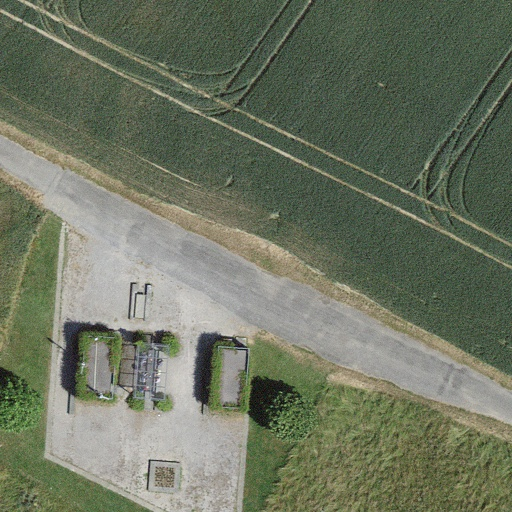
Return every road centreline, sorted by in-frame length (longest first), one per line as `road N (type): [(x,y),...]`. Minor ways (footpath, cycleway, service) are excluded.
road 1 (unclassified): [(511,407),(32,165)]
road 2 (primary): [(355,0),(305,511)]
